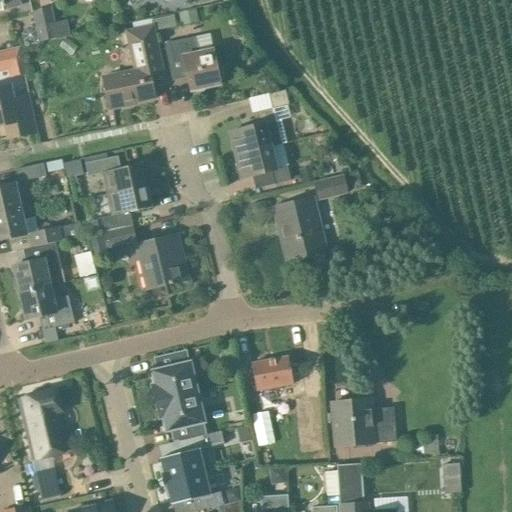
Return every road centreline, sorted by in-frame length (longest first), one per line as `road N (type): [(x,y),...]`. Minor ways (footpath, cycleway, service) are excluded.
road 1 (residential): [(232,321),(217,223),(188,175),(173,122)]
road 2 (residential): [(140,511),(103,358)]
road 3 (residential): [(103,358),(232,321)]
